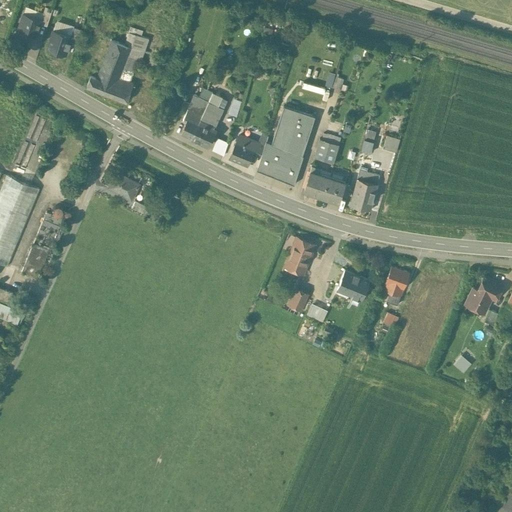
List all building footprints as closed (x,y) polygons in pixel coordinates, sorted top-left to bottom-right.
[(52,9),(45,7),(41,20),(40,24),(47,26),(52,9)] [(41,20),(23,14),(18,30),(36,36),(40,24),(41,20)] [(82,29),(74,27),(71,36),(69,42),(70,42),(77,44),(82,29)] [(71,36),(53,31),(48,48),(66,54),(67,49),(68,49),(70,42),(69,42),(71,36)] [(125,44),(111,39),(109,46),(122,51),(124,45),(132,48),(120,78),(130,81),(141,51),(141,50),(144,51),(143,51),(144,52),(145,51),(149,38),(129,32),(125,44)] [(122,51),(109,46),(96,78),(91,75),(87,85),(126,101),(133,83),(130,81),(120,78),(132,48),(124,45),(122,51)] [(324,84),(331,87),(334,76),(335,73),(329,71),(324,84)] [(343,79),(334,76),(331,87),(340,89),(343,79)] [(172,83),(169,90),(178,93),(181,87),(172,83)] [(195,93),(189,106),(203,113),(209,101),(218,105),(221,98),(223,96),(204,87),(200,95),(195,93)] [(218,105),(209,101),(203,113),(191,137),(208,145),(215,130),(213,129),(227,100),(221,98),(218,105)] [(284,105),(272,143),(266,140),(262,151),(257,169),(294,184),(303,156),(302,155),(315,116),(284,105)] [(189,106),(183,120),(186,121),(180,132),(191,137),(203,113),(189,106)] [(369,132),(366,131),(364,138),(364,139),(372,141),(374,133),(369,132)] [(341,138),(324,133),(322,139),(339,144),(341,138)] [(259,142),(240,134),(237,141),(236,141),(230,157),(247,164),(253,149),(256,150),(260,143),(259,142)] [(263,134),(259,142),(260,143),(256,150),(262,151),(266,140),(267,136),(268,136),(263,134)] [(398,139),(385,135),(382,147),(395,151),(398,139)] [(217,137),(213,149),(224,154),(228,142),(217,137)] [(319,138),(313,156),(333,162),(339,144),(322,139),(319,138)] [(321,169),(311,166),(310,171),(319,174),(321,169)] [(359,170),(357,178),(378,184),(380,175),(367,171),(359,170)] [(319,174),(310,171),(304,189),(323,195),(329,177),(319,174)] [(128,178),(116,172),(108,187),(113,190),(112,190),(122,196),(122,195),(131,199),(139,184),(135,182),(134,184),(127,180),(128,178)] [(40,188),(7,174),(0,191),(0,262),(1,263),(8,266),(40,188)] [(345,182),(329,177),(323,195),(323,196),(339,201),(341,195),(345,183),(345,182)] [(378,184),(357,178),(350,204),(371,210),(378,184)] [(350,185),(345,183),(341,195),(347,196),(350,185)] [(150,208),(136,201),(132,207),(146,214),(150,208)] [(63,212),(63,210),(63,208),(62,206),(60,205),(58,205),(56,205),(55,206),(54,208),(53,210),(54,212),(55,213),(57,214),(58,215),(60,215),(60,214),(61,214),(62,213),(63,212)] [(48,212),(23,272),(38,279),(64,219),(48,212)] [(64,219),(38,279),(43,281),(68,221),(64,219)] [(315,244),(296,236),(284,265),(303,273),(315,244)] [(410,271),(392,266),(384,290),(402,296),(410,271)] [(371,280),(346,269),(337,288),(362,299),(371,280)] [(479,290),(475,288),(472,293),(467,304),(477,309),(479,305),(488,309),(493,298),(497,300),(504,285),(487,276),(480,290),(479,290)] [(14,292),(0,286),(0,315),(20,324),(25,311),(9,304),(14,292)] [(296,288),(288,304),(300,310),(308,293),(296,288)] [(511,292),(500,319),(510,323),(511,319),(511,292)] [(305,312),(322,320),(327,309),(310,301),(305,312)] [(501,314),(491,309),(485,321),(497,326),(501,314)] [(399,317),(387,311),(383,321),(394,326),(399,317)] [(394,326),(383,321),(379,330),(390,335),(394,326)] [(333,329),(325,326),(323,332),(330,335),(333,329)] [(460,352),(452,362),(464,371),(472,362),(460,352)] [(503,498),(496,511),(511,511),(511,480),(503,498)] [(498,495),(491,511),(496,511),(503,498),(498,495)]
